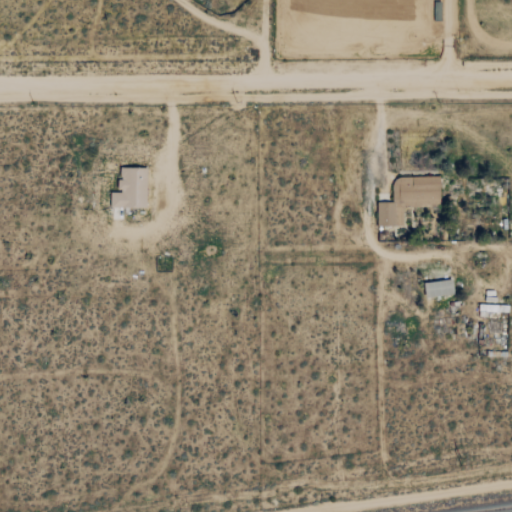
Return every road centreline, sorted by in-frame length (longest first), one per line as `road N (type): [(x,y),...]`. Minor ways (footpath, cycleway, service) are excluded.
road 1 (track): [(511,75),(0,86)]
road 2 (track): [(376,77),(380,113),(448,120),(511,172),(482,247),(404,254)]
